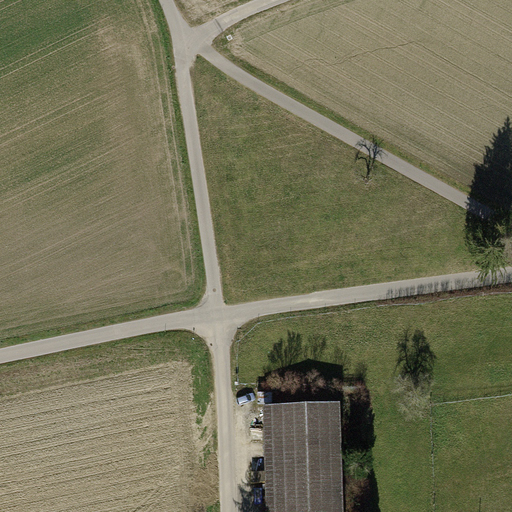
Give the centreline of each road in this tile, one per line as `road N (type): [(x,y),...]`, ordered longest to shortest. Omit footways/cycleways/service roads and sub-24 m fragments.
road 1 (unclassified): [(190,39),(511,230)]
road 2 (unclassified): [(217,317),(511,273)]
road 3 (unclassified): [(190,39),(183,71),(217,317)]
road 4 (unclassified): [(0,359),(217,317)]
road 5 (unclassified): [(217,317),(227,511)]
